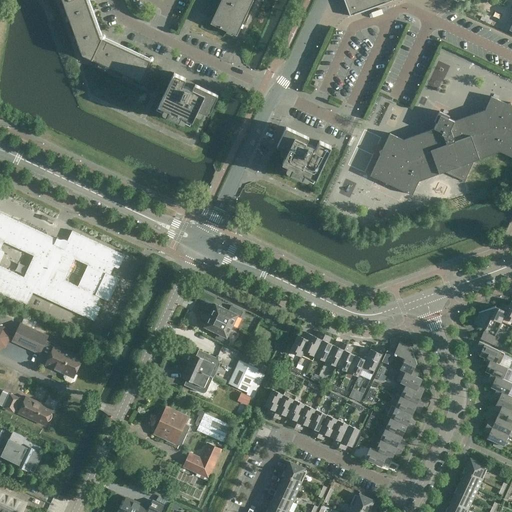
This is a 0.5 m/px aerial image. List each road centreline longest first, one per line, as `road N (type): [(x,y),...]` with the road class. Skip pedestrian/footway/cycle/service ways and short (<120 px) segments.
road 1 (tertiary): [(76,511),(202,242)]
road 2 (unclassified): [(342,124),(393,12),(405,7),(511,56)]
road 3 (tertiary): [(202,242),(353,313),(426,299)]
road 4 (residential): [(242,511),(283,434),(416,497)]
road 5 (unclassified): [(416,497),(460,400),(426,299)]
road 6 (tertiary): [(202,242),(27,161)]
road 7 (unclassified): [(202,242),(274,92)]
road 8 (residential): [(235,74),(127,25),(116,0)]
